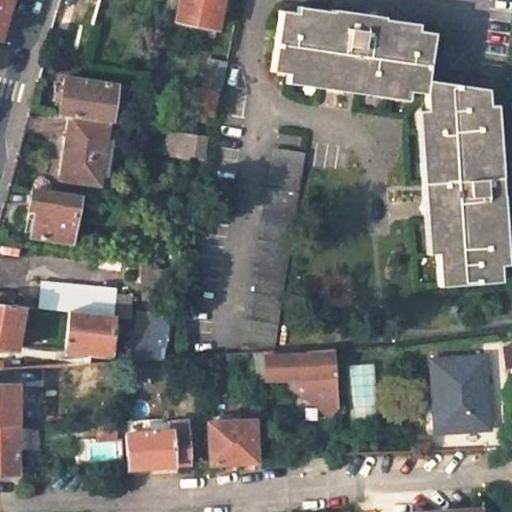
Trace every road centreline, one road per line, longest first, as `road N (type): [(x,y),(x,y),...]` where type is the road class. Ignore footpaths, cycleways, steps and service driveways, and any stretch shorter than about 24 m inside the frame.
road 1 (residential): [(0,499),(509,472)]
road 2 (unclassified): [(0,135),(36,0)]
